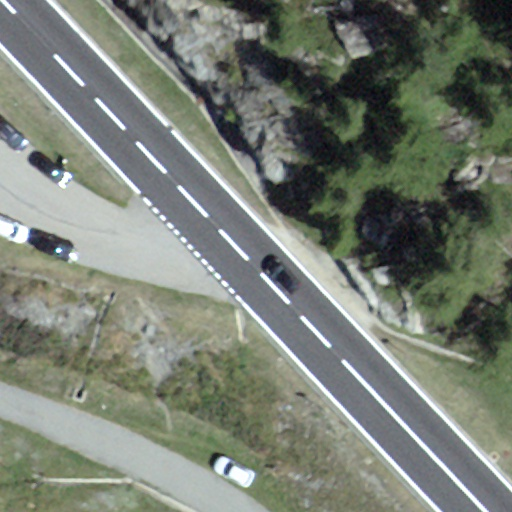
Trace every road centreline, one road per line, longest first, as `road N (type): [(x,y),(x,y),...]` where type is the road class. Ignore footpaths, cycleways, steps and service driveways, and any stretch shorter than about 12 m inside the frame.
road 1 (primary): [(5,0),(485,511)]
road 2 (residential): [(0,399),(131,455),(236,511)]
